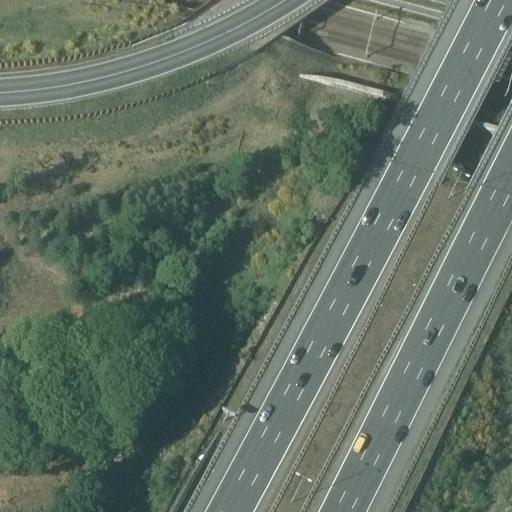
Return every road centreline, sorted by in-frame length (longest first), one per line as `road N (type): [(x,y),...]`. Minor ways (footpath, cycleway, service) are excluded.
road 1 (motorway): [(499,0),(227,511)]
road 2 (track): [(269,182),(190,340),(125,394),(0,409)]
road 3 (motorway): [(342,511),(511,176)]
